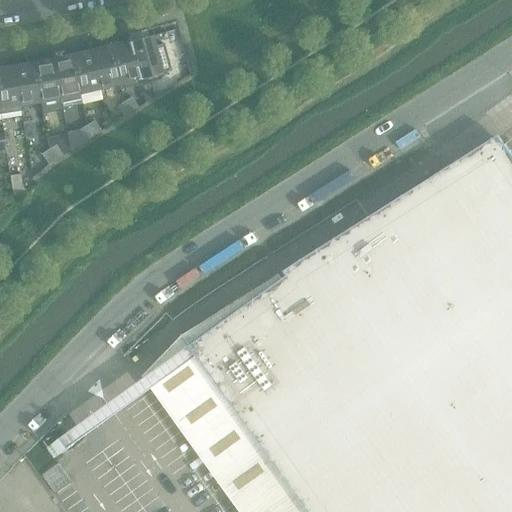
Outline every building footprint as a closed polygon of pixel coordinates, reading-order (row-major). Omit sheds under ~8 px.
[(171,71),(164,44),(152,47),(149,37),(127,43),(139,86),(161,80),(159,74),(171,71)] [(139,86),(127,43),(108,48),(118,86),(120,91),(121,91),(139,86)] [(118,86),(108,48),(91,53),(89,53),(98,91),(100,90),(118,86)] [(98,91),(89,53),(70,58),(78,95),(80,95),(82,105),(102,100),(100,90),(98,91)] [(78,95),(70,58),(50,62),(58,100),(60,99),(62,110),(82,105),(80,95),(78,95)] [(58,100),(50,62),(31,65),(38,103),(40,103),(58,100)] [(190,75),(187,63),(178,65),(182,78),(190,75)] [(38,103),(31,65),(12,69),(19,113),(21,112),(20,107),(38,103)] [(19,113),(12,69),(0,70),(0,115),(3,115),(19,113)] [(138,109),(131,98),(124,102),(131,113),(138,109)] [(131,113),(124,102),(116,107),(123,118),(131,113)] [(101,132),(94,121),(87,126),(94,137),(101,132)] [(94,137),(87,126),(79,131),(86,141),(94,137)] [(70,152),(67,135),(46,139),(48,150),(56,145),(63,156),(70,152)] [(67,434),(46,449),(53,459),(75,444),(197,356),(226,396),(225,397),(295,493),(277,506),(280,511),(511,511),(511,153),(505,144),(360,248),(348,233),(371,218),(370,217),(334,239),(334,240),(284,271),(288,276),(283,279),(202,337),(190,346),(145,378),(67,434)] [(63,156),(56,145),(48,150),(55,161),(63,156)] [(55,161),(48,150),(41,155),(48,166),(55,161)] [(26,192),(22,188),(20,175),(9,177),(12,197),(19,203),(28,193),(26,192)] [(58,464),(42,475),(55,493),(71,483),(58,464)]
